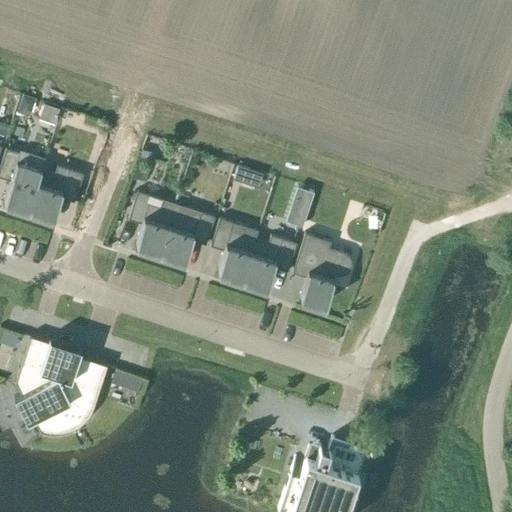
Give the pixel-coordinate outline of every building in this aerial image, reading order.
[(23,94),(17,110),(24,112),(29,110),(33,97),(23,94)] [(28,205),(41,166),(16,158),(19,151),(5,146),(0,160),(0,169),(11,173),(3,197),(7,198),(7,201),(24,207),(25,204),(28,205)] [(138,160),(132,174),(141,178),(147,164),(138,160)] [(41,166),(28,205),(32,206),(31,209),(49,215),(50,212),(54,213),(61,189),(74,193),(72,199),(73,199),(82,171),(56,163),(54,171),(41,166)] [(236,163),(232,174),(245,178),(249,167),(236,163)] [(296,185),(285,218),(301,223),(312,190),(296,185)] [(160,248),(175,201),(136,189),(127,217),(128,217),(130,212),(143,216),(135,240),(139,241),(138,244),(155,250),(156,247),(160,248)] [(175,201),(160,248),(163,249),(162,252),(180,258),(181,255),(185,256),(193,232),(205,236),(203,242),(205,242),(214,214),(175,201)] [(242,275),(254,236),(257,228),(232,220),(218,216),(209,244),(210,244),(212,238),(225,242),(217,266),(221,268),(220,271),(237,276),(238,273),(242,275)] [(350,266),(350,261),(349,256),(346,252),(342,250),(328,245),(330,239),(304,231),(291,270),(293,271),(295,265),(307,269),(299,293),(303,294),(302,297),(320,303),(321,300),(325,302),(333,277),(332,276),(333,272),(334,273),(339,274),(343,272),(347,270),(350,266)] [(254,236),(242,275),(246,276),(245,279),(262,284),(263,281),(267,283),(275,259),(287,263),(285,269),(287,269),(296,241),(270,232),(267,240),(254,236)] [(80,346),(63,341),(49,336),(48,339),(29,333),(15,380),(21,392),(14,396),(27,421),(34,417),(40,430),(51,432),(62,431),(72,427),(81,422),(88,414),(93,404),(106,363),(78,354),(80,346)] [(294,454),(287,477),(275,511),(341,511),(363,445),(329,434),(325,445),(317,442),(312,456),(304,454),(303,457),(294,454)]
